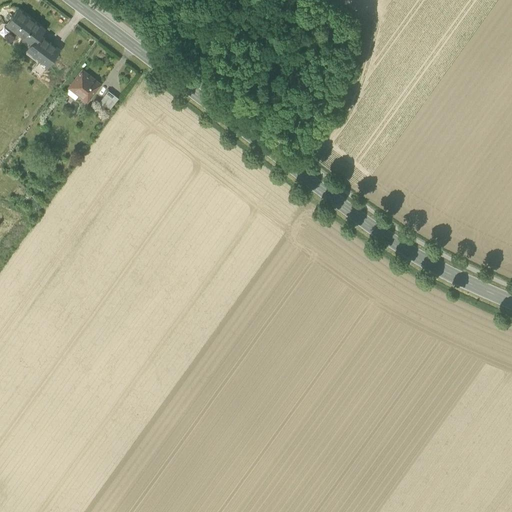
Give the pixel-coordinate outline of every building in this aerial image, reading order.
[(7,24),(32,44),(39,35),(44,29),(19,9),(7,24)] [(27,50),(30,52),(37,42),(54,55),(59,49),(39,35),(32,44),(27,50)] [(47,65),(54,55),(37,42),(30,52),(39,59),(47,65)] [(32,69),(39,75),(47,65),(39,59),(32,69)] [(100,84),(82,70),(69,87),(78,95),(87,101),(100,84)] [(78,95),(69,87),(65,92),(75,100),(78,95)] [(108,90),(99,103),(109,110),(118,98),(108,90)]
